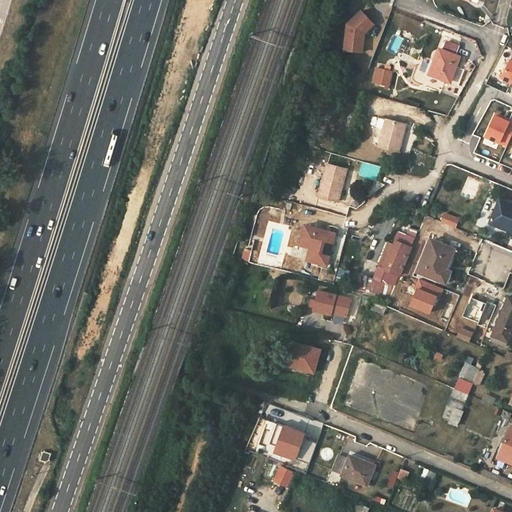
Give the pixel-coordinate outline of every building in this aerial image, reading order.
[(363,11),(349,24),(346,50),(363,52),(366,33),(375,24),(363,11)] [(394,35),(388,48),(401,54),(407,41),(394,35)] [(443,51),(440,49),(430,75),(449,82),(459,57),(455,56),(458,47),(446,42),(443,51)] [(511,62),(510,61),(501,80),(511,84),(511,62)] [(374,81),(381,83),(384,70),(377,68),(374,81)] [(384,70),(381,83),(387,85),(391,72),(384,70)] [(509,124),(510,122),(496,116),(495,117),(509,124)] [(379,117),(377,126),(384,128),(387,119),(379,117)] [(486,136),(507,146),(511,135),(511,122),(510,122),(509,124),(495,117),(486,136)] [(384,128),(379,145),(399,151),(406,124),(387,119),(384,128)] [(347,168),(327,162),(318,194),(338,200),(347,168)] [(511,203),(500,198),(491,220),(508,228),(507,230),(511,232),(511,203)] [(442,212),(438,223),(454,228),(458,218),(442,212)] [(280,257),(285,225),(266,223),(261,255),(280,257)] [(334,233),(315,227),(304,225),(300,237),(311,240),(310,247),(306,260),(326,265),(334,233)] [(408,235),(416,238),(419,230),(411,227),(408,235)] [(311,240),(300,237),(299,244),(310,247),(311,240)] [(414,280),(430,287),(433,278),(441,281),(443,281),(446,280),(448,278),(448,277),(448,272),(447,271),(445,269),(454,249),(432,240),(414,280)] [(385,269),(395,245),(389,243),(379,267),(385,269)] [(385,269),(401,276),(411,247),(401,243),(400,247),(395,245),(385,269)] [(391,298),(396,286),(360,277),(355,289),(391,298)] [(351,299),(318,291),(313,310),(331,315),(332,313),(346,317),(351,299)] [(440,304),(449,308),(453,297),(445,293),(440,304)] [(492,336),(493,336),(507,342),(508,343),(511,332),(511,298),(508,296),(492,336)] [(463,316),(479,323),(478,324),(487,328),(496,305),(487,301),(487,303),(481,301),(471,297),(463,316)] [(461,329),(457,337),(469,342),(473,334),(461,329)] [(505,346),(507,342),(493,336),(491,340),(505,346)] [(292,341),(287,340),(280,368),(304,374),(305,369),(286,364),(292,341)] [(321,349),(292,341),(286,364),(305,369),(304,374),(314,377),(321,349)] [(473,382),(480,369),(470,365),(464,379),(473,383),(473,382)] [(485,372),(480,369),(473,382),(479,385),(485,372)] [(451,388),(466,394),(471,383),(456,377),(451,388)] [(483,395),(482,400),(493,403),(494,397),(483,395)] [(448,406),(455,409),(462,412),(466,403),(452,397),(448,406)] [(444,417),(450,420),(455,409),(448,406),(444,417)] [(457,426),(462,412),(455,409),(450,420),(449,422),(457,426)] [(278,443),(285,426),(278,423),(271,440),(278,443)] [(305,433),(285,426),(278,443),(275,451),(310,463),(317,443),(307,439),(303,438),(304,435),(305,433)] [(498,456),(511,462),(511,426),(498,456)] [(358,461),(349,457),(342,475),(367,485),(375,465),(359,459),(358,461)] [(293,474),(280,467),(272,482),(285,488),(293,474)] [(407,474),(394,468),(385,486),(391,489),(396,478),(403,482),(407,474)] [(482,469),(480,472),(509,485),(511,481),(482,469)]
